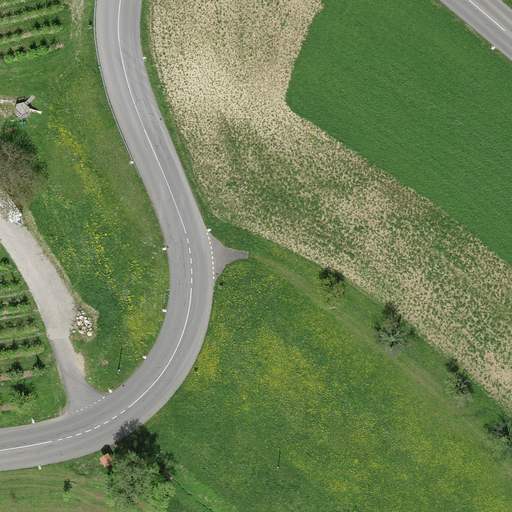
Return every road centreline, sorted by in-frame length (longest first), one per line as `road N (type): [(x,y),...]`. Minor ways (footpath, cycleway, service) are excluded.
road 1 (tertiary): [(0,450),(82,433),(131,407),(175,354),(189,308),(189,246),(127,84),(120,0)]
road 2 (track): [(190,261),(239,259),(295,274),(407,363),(511,472)]
road 3 (track): [(92,429),(35,272),(0,228)]
